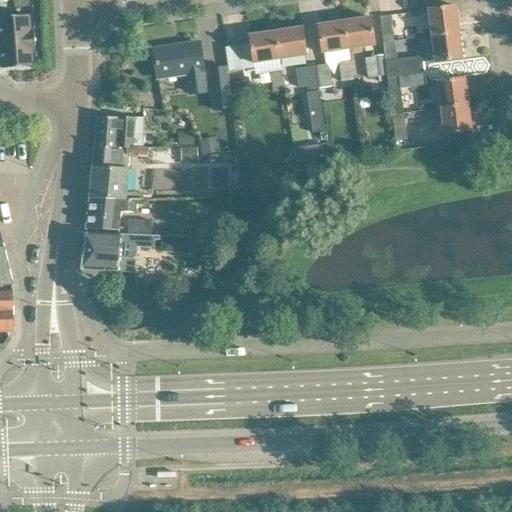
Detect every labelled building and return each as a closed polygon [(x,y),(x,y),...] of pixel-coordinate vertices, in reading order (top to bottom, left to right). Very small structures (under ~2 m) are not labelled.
[(432,36),(458,33),(455,7),(428,10),(432,36)] [(29,16),(0,18),(0,35),(3,69),(33,67),(31,51),(35,50),(34,32),(30,32),(29,16)] [(383,43),(394,41),(391,16),(380,18),(383,43)] [(344,22),(348,50),(375,46),(370,18),(344,22)] [(322,54),(348,50),(344,22),(318,26),(322,54)] [(276,32),(280,61),(306,57),(302,28),(276,32)] [(254,65),(280,61),(276,32),(249,36),(254,65)] [(458,33),(432,36),(435,63),(462,60),(458,33)] [(388,79),(425,74),(423,57),(397,60),(394,41),(383,43),(385,57),(388,77),(388,79)] [(203,72),(202,64),(199,44),(154,51),(158,79),(188,75),(191,94),(204,92),(201,73),(203,72)] [(368,79),(388,77),(385,57),(365,59),(368,79)] [(342,83),(353,81),(350,61),(339,63),(342,83)] [(316,67),(319,89),(331,87),(328,65),(316,67)] [(309,91),(319,89),(316,67),(296,70),(299,89),(309,87),(309,91)] [(205,71),(211,114),(231,111),(226,69),(205,71)] [(273,93),(285,91),(282,72),(270,73),(273,93)] [(393,115),(404,114),(401,89),(426,86),(425,74),(388,79),(393,115)] [(441,109),(468,106),(464,79),(438,83),(441,109)] [(320,92),(307,94),(313,135),(326,133),(320,92)] [(468,106),(441,109),(444,136),(471,132),(468,106)] [(404,114),(393,115),(396,142),(407,141),(404,114)] [(94,150),(94,151),(142,149),(144,149),(144,118),(140,118),(97,118),(94,150)] [(326,146),(310,148),(312,161),(328,159),(326,146)] [(89,200),(143,202),(143,195),(128,193),(130,158),(149,159),(150,149),(144,149),(142,149),(94,151),(89,200)] [(197,164),(214,163),(213,149),(196,150),(197,164)] [(146,202),(143,202),(89,200),(86,230),(111,231),(120,231),(120,213),(136,213),(136,206),(146,206),(146,202)] [(129,235),(151,237),(152,223),(129,222),(129,235)] [(0,230),(0,286),(13,286),(0,230)] [(151,237),(129,235),(85,234),(82,270),(135,274),(137,249),(154,250),(155,242),(160,242),(160,238),(151,237)] [(166,237),(165,249),(191,250),(191,238),(166,237)] [(164,280),(163,290),(177,291),(178,281),(164,280)] [(0,313),(14,313),(13,292),(0,292),(0,313)] [(14,313),(0,313),(0,332),(14,332),(14,313)]
